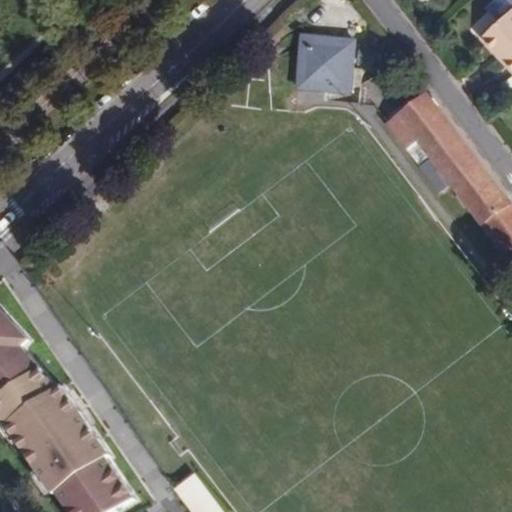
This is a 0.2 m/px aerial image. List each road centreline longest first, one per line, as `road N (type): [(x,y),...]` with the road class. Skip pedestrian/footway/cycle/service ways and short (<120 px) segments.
road 1 (tertiary): [(0,234),(246,0)]
road 2 (residential): [(511,184),(372,0)]
